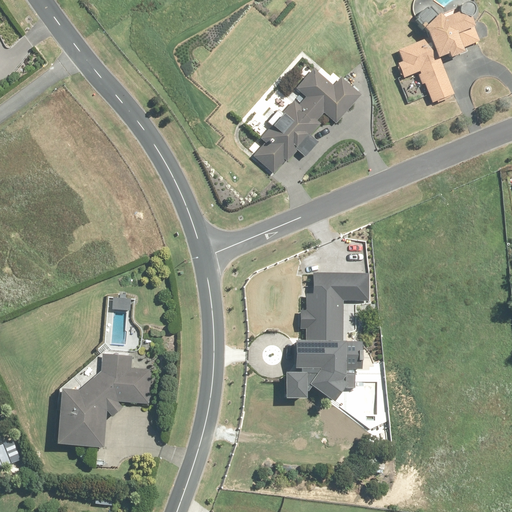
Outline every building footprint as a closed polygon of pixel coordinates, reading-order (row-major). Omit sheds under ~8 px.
[(402,63),(397,65),(403,79),(417,74),(429,105),(454,96),(439,59),(446,56),(448,60),(462,55),(461,51),(479,44),(469,18),(470,18),(470,17),(471,16),(471,15),(471,14),(471,13),(471,12),(471,11),(471,10),(470,9),(469,8),(468,7),(467,6),(466,6),(465,6),(464,5),(463,5),(462,6),(461,6),(460,6),(460,7),(459,7),(458,8),(457,9),(457,10),(456,11),(456,12),(456,13),(456,14),(456,15),(456,16),(457,17),(444,21),(441,16),(437,18),(437,16),(436,15),(436,14),(435,14),(434,13),(433,12),(432,12),(431,11),(430,11),(429,11),(428,11),(426,11),(425,11),(424,11),(423,12),(422,12),(421,13),(420,13),(420,14),(419,15),(418,16),(418,17),(417,18),(417,20),(417,21),(417,22),(417,23),(418,24),(418,25),(419,26),(419,27),(420,28),(421,29),(422,29),(423,30),(428,40),(398,50),(402,63)] [(299,105),(294,101),(282,114),(277,109),(265,121),(272,127),(260,140),(266,145),(254,158),(272,176),(295,152),(302,158),(319,141),(311,134),(321,124),(316,119),(323,112),(334,123),(361,95),(342,77),(333,87),(314,68),(295,88),(306,98),(299,105)] [(439,196),(421,204),(424,212),(443,204),(439,196)] [(366,298),(367,275),(316,275),(316,295),(308,295),(308,341),(296,341),(296,367),(305,367),(305,374),(289,374),(289,397),(307,397),(307,391),(309,391),(313,386),(335,402),(346,386),(355,387),(355,368),(361,368),(361,344),(341,344),(341,298),(366,298)] [(110,297),(110,311),(130,311),(130,297),(110,297)] [(78,390),(60,389),(56,443),(103,447),(106,412),(110,416),(122,406),(118,402),(149,404),(151,368),(131,367),(131,355),(101,354),(100,373),(78,390)] [(384,459),(373,458),(372,473),(383,474),(384,459)]
